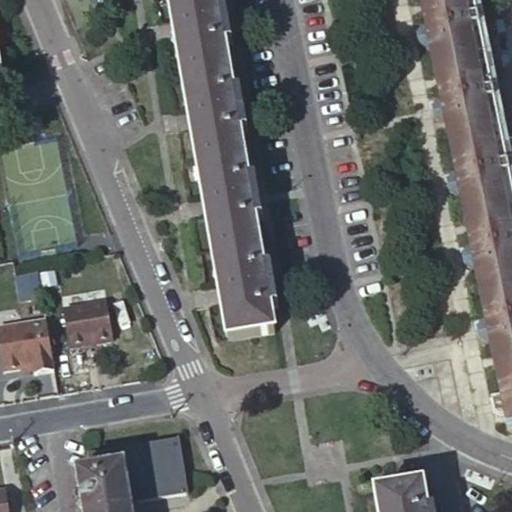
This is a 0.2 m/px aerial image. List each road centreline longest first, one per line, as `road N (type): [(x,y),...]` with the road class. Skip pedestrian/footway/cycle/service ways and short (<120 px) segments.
road 1 (residential): [(31,0),(201,391)]
road 2 (residential): [(280,0),(336,286),(377,360)]
road 3 (residential): [(0,426),(201,391)]
road 4 (residential): [(201,391),(377,360)]
road 5 (residential): [(377,360),(447,429),(511,458)]
road 6 (residential): [(201,391),(246,511)]
